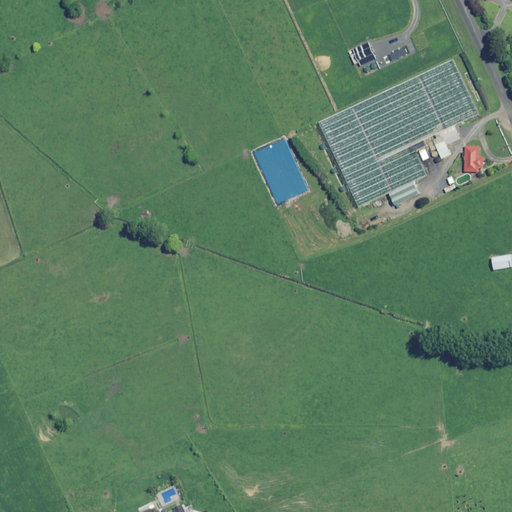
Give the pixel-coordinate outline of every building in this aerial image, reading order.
[(368,42),(353,49),(361,66),(376,59),(368,42)] [(405,48),(390,55),(393,61),(408,54),(405,48)] [(317,123),(357,208),(426,176),(412,146),(431,137),(454,127),(485,113),(459,57),(317,123)] [(460,140),(454,127),(431,137),(442,159),(451,155),(447,146),(460,140)] [(480,147),(466,146),(465,172),(479,173),(479,169),(484,169),(484,158),(479,158),(480,147)] [(414,183),(390,194),(395,206),(419,195),(414,183)] [(457,188),(456,184),(445,189),(447,193),(457,188)] [(492,258),(494,270),(511,266),(511,256),(511,255),(492,258)]
